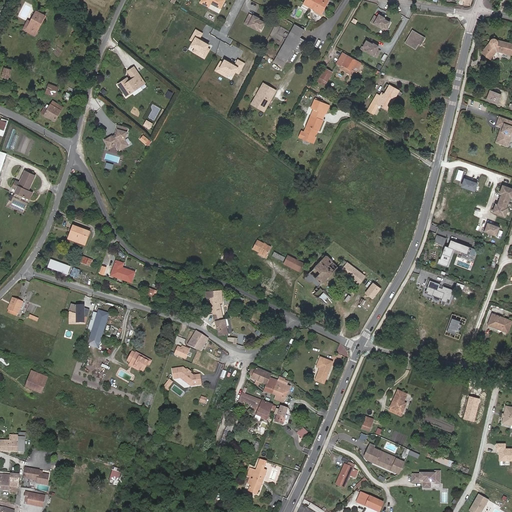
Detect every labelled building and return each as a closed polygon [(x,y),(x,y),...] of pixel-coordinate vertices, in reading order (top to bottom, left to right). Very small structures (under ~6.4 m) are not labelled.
[(202,0),(201,3),(209,7),(211,3),(221,8),(224,0),(202,0)] [(322,13),(329,0),(328,0),(306,0),(304,4),(314,9),(315,9),(322,13)] [(28,29),(37,33),(46,16),(37,11),(31,22),(28,29)] [(259,19),(254,16),(253,18),(250,17),(246,23),(257,29),(258,27),(262,29),(265,23),(259,20),(259,19)] [(384,19),(379,16),(377,19),(374,17),(371,23),(382,29),(383,27),(387,29),(390,24),(383,20),(384,19)] [(36,36),(37,33),(28,29),(31,22),(28,20),(25,27),(23,29),(36,36)] [(277,56),(287,61),(294,49),(301,53),(307,41),(300,37),(304,30),(295,24),(277,56)] [(421,44),(425,38),(413,31),(406,43),(416,48),(419,43),(421,44)] [(490,43),(482,52),(490,58),(497,50),(511,54),(511,50),(511,44),(497,40),(496,40),(496,39),(495,39),(494,39),(493,39),(492,39),(492,40),(491,40),(491,41),(490,41),(490,42),(490,43)] [(376,50),(378,47),(373,44),(372,45),(366,42),(363,47),(366,49),(365,51),(376,57),(379,52),(376,50)] [(352,74),(359,62),(343,53),(338,63),(342,66),(341,68),(352,74)] [(284,66),(287,61),(277,56),(274,61),(284,66)] [(2,77),(8,79),(11,70),(5,68),(2,77)] [(138,73),(135,69),(135,68),(129,72),(132,77),(138,73)] [(325,85),(332,72),(326,68),(318,81),(325,85)] [(127,96),(141,86),(139,83),(143,80),(138,73),(132,77),(133,78),(130,81),(127,83),(124,80),(118,84),(127,96)] [(134,95),(147,86),(143,80),(139,83),(141,86),(127,96),(127,97),(133,93),(134,95)] [(263,110),(274,90),(264,84),(253,104),(263,110)] [(59,88),(50,85),(46,93),(55,97),(59,88)] [(368,110),(374,113),(379,104),(388,110),(399,90),(390,85),(385,94),(382,92),(380,95),(377,94),(368,110)] [(487,99),(498,103),(501,95),(490,91),(487,99)] [(325,113),(328,105),(317,100),(313,108),(314,108),(325,113)] [(41,113),(55,121),(63,107),(53,101),(48,109),(45,107),(41,113)] [(322,120),(325,113),(314,108),(311,115),(322,120)] [(319,130),(323,120),(322,120),(311,115),(304,132),(305,133),(303,138),(312,142),(314,136),(316,133),(314,131),(316,129),(318,130),(319,130)] [(508,143),(511,132),(511,120),(500,116),(496,126),(501,127),(503,128),(499,140),(508,143)] [(509,147),(511,137),(511,132),(508,143),(499,140),(503,128),(501,127),(496,142),(509,147)] [(128,145),(125,139),(127,131),(117,128),(115,136),(113,137),(112,135),(105,139),(110,148),(114,145),(118,146),(122,144),(124,147),(128,145)] [(140,139),(148,145),(152,140),(144,134),(140,139)] [(29,191),(36,176),(26,171),(20,183),(16,181),(12,188),(16,190),(15,193),(30,200),(33,193),(29,191)] [(476,182),(464,178),(460,187),(473,191),(476,182)] [(505,208),(509,197),(511,197),(511,193),(511,189),(502,185),(499,193),(501,194),(497,205),(495,204),(492,212),(504,216),(507,208),(505,208)] [(499,227),(487,223),(483,232),(496,236),(499,227)] [(85,235),(88,236),(89,232),(74,226),(72,230),(74,231),(71,239),(82,243),(85,235)] [(435,242),(445,244),(446,237),(437,234),(435,242)] [(260,252),(267,255),(271,247),(257,240),(253,248),(260,252)] [(476,250),(450,240),(448,247),(474,257),(476,250)] [(224,261),(227,255),(222,252),(219,259),(224,261)] [(283,261),(285,257),(274,252),(273,255),(283,261)] [(300,272),(304,264),(288,255),(284,263),(300,272)] [(94,260),(83,256),(80,263),(91,267),(94,260)] [(319,286),(338,266),(327,256),(306,278),(310,283),(311,282),(317,288),(312,292),(318,299),(319,297),(326,304),(332,299),(319,286)] [(96,282),(98,277),(51,260),(49,267),(96,283),(96,282)] [(124,263),(117,260),(111,276),(131,282),(135,272),(123,268),(124,263)] [(354,280),(360,273),(348,263),(343,269),(354,280)] [(426,292),(442,297),(442,300),(449,302),(454,288),(430,280),(426,292)] [(373,299),(376,294),(381,289),(373,283),(367,292),(373,299)] [(146,294),(153,297),(155,290),(148,288),(146,294)] [(222,319),(220,303),(222,303),(221,291),(207,292),(207,297),(210,297),(211,304),(214,316),(215,320),(218,320),(222,319)] [(23,302),(13,298),(8,312),(17,316),(18,313),(19,313),(23,302)] [(75,311),(75,323),(84,323),(84,316),(89,316),(89,308),(85,308),(85,305),(70,304),(70,311),(75,311)] [(97,347),(109,314),(99,311),(87,344),(97,347)] [(492,314),(488,325),(507,332),(511,321),(492,314)] [(446,333),(459,337),(464,320),(451,316),(446,333)] [(228,334),(225,319),(223,319),(222,319),(218,320),(215,320),(217,328),(218,328),(220,336),(223,335),(228,334)] [(201,350),(207,338),(197,332),(188,345),(201,350)] [(203,351),(209,340),(207,338),(201,350),(203,351)] [(178,347),(175,354),(186,358),(189,351),(182,349),(178,347)] [(134,366),(139,369),(144,371),(147,364),(149,362),(151,363),(152,361),(136,353),(136,354),(132,352),(128,361),(131,363),(135,365),(134,366)] [(332,362),(320,357),(317,367),(320,368),(316,380),(324,383),(332,362)] [(138,371),(139,369),(134,366),(135,365),(131,363),(129,366),(138,371)] [(267,384),(270,377),(271,374),(257,367),(253,378),(267,384)] [(202,384),(200,375),(194,376),(190,373),(189,373),(187,372),(187,371),(183,368),(173,370),(174,379),(181,378),(191,386),(202,384)] [(47,378),(32,372),(26,387),(41,393),(47,378)] [(273,394),(278,380),(270,377),(267,384),(264,390),(273,394)] [(279,377),(278,380),(273,394),(276,395),(275,399),(284,403),(290,386),(287,385),(288,382),(285,380),(285,379),(279,377)] [(398,388),(390,406),(403,412),(408,402),(405,400),(408,393),(398,388)] [(273,405),(243,393),(240,399),(244,401),(258,407),(257,411),(251,408),(249,413),(254,415),(254,414),(267,419),(273,405)] [(276,421),(283,424),(288,408),(281,406),(280,410),(277,409),(275,414),(278,415),(276,421)] [(403,412),(390,406),(389,409),(402,415),(403,412)] [(511,420),(511,407),(505,406),(502,423),(511,425),(511,420)] [(372,424),(365,421),(362,429),(369,432),(372,424)] [(303,426),(297,432),(303,438),(309,432),(303,426)] [(0,451),(25,451),(25,433),(19,432),(19,435),(10,435),(10,441),(0,440),(0,451)] [(362,432),(360,437),(366,440),(368,435),(362,432)] [(223,441),(220,450),(229,454),(233,445),(223,441)] [(251,456),(257,458),(263,443),(257,441),(251,456)] [(511,446),(506,447),(506,442),(496,442),(496,449),(499,449),(499,461),(509,461),(509,460),(511,460),(511,446)] [(370,444),(364,458),(399,474),(405,461),(400,459),(399,459),(374,448),(374,446),(370,444)] [(419,458),(421,454),(406,447),(402,455),(407,457),(409,453),(419,458)] [(439,455),(437,460),(451,466),(453,461),(439,455)] [(346,468),(343,467),(336,484),(345,488),(355,466),(349,463),(348,466),(346,468)] [(259,490),(266,471),(264,470),(265,466),(259,464),(256,471),(250,468),(248,475),(251,476),(248,483),(251,484),(249,491),(258,494),(259,490)] [(47,485),(50,476),(39,473),(40,471),(32,469),(31,472),(26,470),(24,477),(37,480),(37,483),(47,485)] [(119,480),(121,471),(112,469),(110,478),(119,480)] [(431,488),(432,483),(441,483),(441,471),(435,471),(435,473),(420,472),(419,474),(412,474),(412,482),(423,482),(423,488),(431,488)] [(17,492),(18,487),(10,486),(11,475),(3,474),(2,478),(0,478),(0,485),(2,486),(1,490),(9,491),(9,492),(17,492)] [(10,486),(18,487),(19,475),(11,474),(11,475),(10,486)] [(28,502),(43,505),(45,496),(26,492),(26,496),(29,497),(28,502)] [(474,511),(482,511),(490,498),(479,492),(469,509),(474,511)] [(379,511),(383,503),(360,493),(356,502),(366,506),(363,511),(379,511)]
